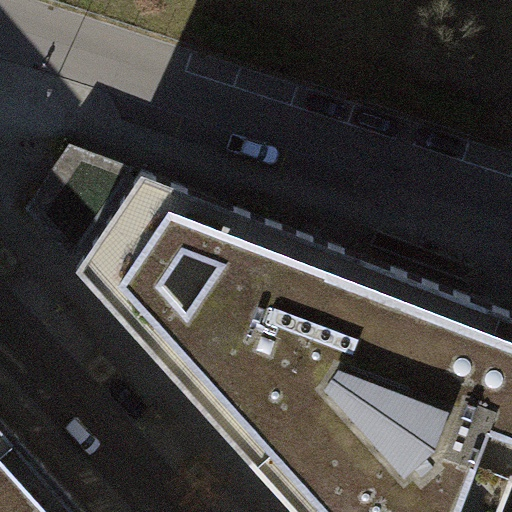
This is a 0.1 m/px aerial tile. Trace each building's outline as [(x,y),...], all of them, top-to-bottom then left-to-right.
[(25,206),(301,511),(445,511),(464,496),(473,471),(511,367),(511,309),(70,142),(25,206)] [(475,509),(478,511),(498,511),(504,500),(511,477),(511,367),(473,471),(464,496),(475,509)] [(0,511),(14,511),(45,485),(54,477),(0,418),(0,511)] [(85,511),(54,477),(45,485),(14,511),(85,511)] [(478,511),(475,509),(464,496),(445,511),(478,511)]
